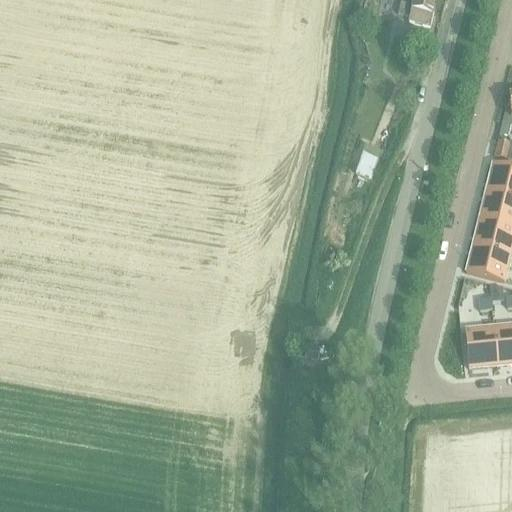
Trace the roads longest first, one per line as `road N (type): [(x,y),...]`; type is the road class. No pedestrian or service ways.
road 1 (unclassified): [(352,511),(382,300),(458,0)]
road 2 (residential): [(414,395),(498,57)]
